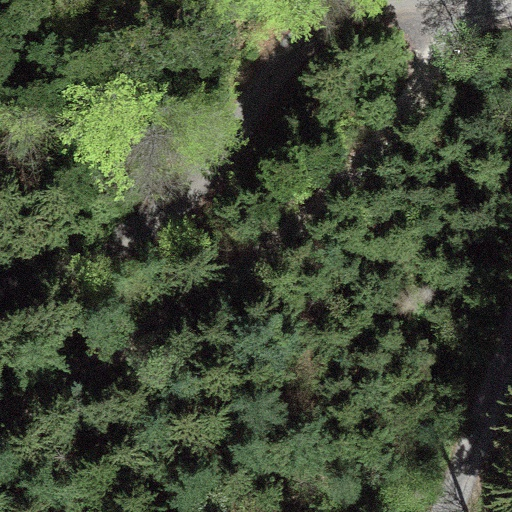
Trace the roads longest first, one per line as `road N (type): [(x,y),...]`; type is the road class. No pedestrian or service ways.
road 1 (unclassified): [(346,0),(308,26),(220,157),(178,201),(77,265),(0,289)]
road 2 (unclassified): [(459,511),(511,354)]
